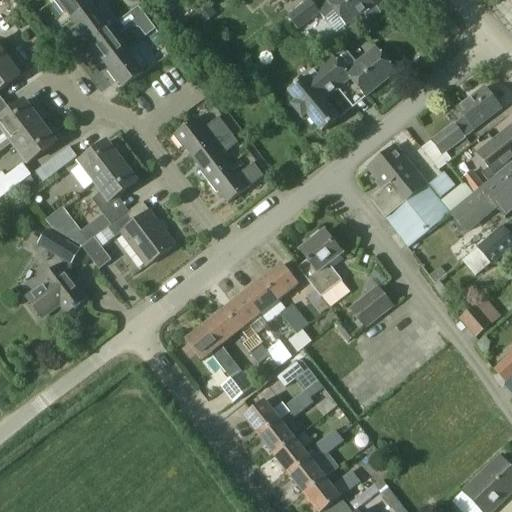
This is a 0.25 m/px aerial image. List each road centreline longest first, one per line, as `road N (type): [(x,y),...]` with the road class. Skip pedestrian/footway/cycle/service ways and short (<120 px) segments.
road 1 (residential): [(511,411),(482,364),(323,181)]
road 2 (residential): [(138,333),(271,511)]
road 3 (residential): [(323,181),(500,48)]
road 4 (unclassified): [(0,436),(138,333)]
road 5 (residential): [(230,257),(138,136)]
road 6 (residential): [(230,257),(323,181)]
